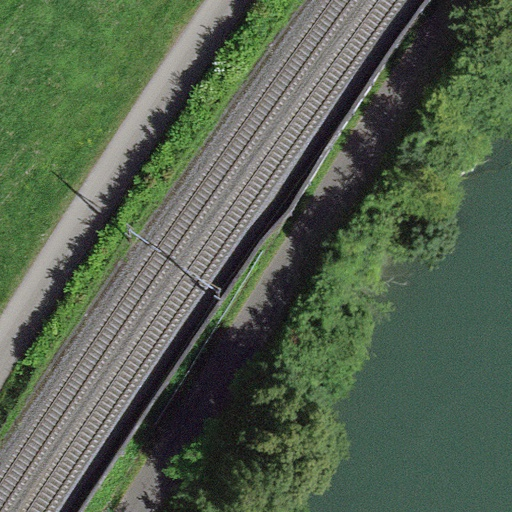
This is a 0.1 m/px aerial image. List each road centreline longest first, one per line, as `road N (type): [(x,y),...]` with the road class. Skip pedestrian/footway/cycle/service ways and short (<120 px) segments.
road 1 (residential): [(473,0),(434,49),(145,511)]
road 2 (residential): [(0,360),(231,0)]
